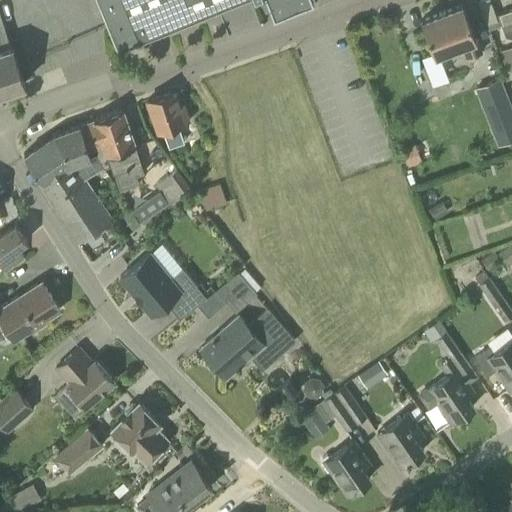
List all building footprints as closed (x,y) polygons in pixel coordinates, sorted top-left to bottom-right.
[(98,0),(117,46),(138,38),(139,39),(234,0),(268,0),(273,12),(302,0),(98,0)] [(487,26),(511,17),(511,9),(496,15),(490,0),(480,0),(478,1),(485,20),(487,26)] [(477,54),(482,53),(463,4),(422,19),(435,55),(461,45),(466,58),(468,57),(470,61),(478,58),(477,54)] [(0,90),(24,83),(0,13),(0,90)] [(511,17),(487,26),(488,28),(511,20),(511,17)] [(395,43),(369,52),(389,104),(415,94),(409,80),(410,79),(402,59),(401,59),(395,43)] [(511,63),(511,46),(501,51),(506,65),(511,63)] [(511,105),(502,78),(479,86),(500,142),(511,137),(511,105)] [(183,103),(179,104),(174,90),(148,99),(159,132),(162,131),(168,147),(182,142),(177,126),(189,122),(183,103)] [(144,172),(122,108),(80,123),(88,147),(91,146),(104,166),(110,164),(113,172),(114,171),(120,188),(139,182),(136,175),(144,172)] [(88,147),(80,123),(56,132),(67,162),(80,176),(89,190),(96,185),(89,175),(104,166),(91,146),(88,147)] [(109,218),(89,190),(80,176),(67,162),(56,132),(54,133),(24,153),(43,181),(41,182),(64,219),(78,241),(109,218)] [(415,144),(402,150),(409,165),(421,160),(415,144)] [(188,185),(176,169),(157,183),(171,203),(183,195),(180,192),(188,185)] [(194,192),(206,210),(226,202),(220,183),(194,192)] [(442,201),(429,210),(436,220),(449,211),(442,201)] [(131,209),(123,214),(133,229),(141,223),(131,209)] [(16,223),(0,233),(0,263),(5,270),(25,256),(18,246),(27,239),(16,223)] [(150,251),(120,276),(151,313),(166,301),(179,318),(206,295),(183,267),(171,276),(150,251)] [(236,311),(257,292),(238,272),(217,289),(236,311)] [(505,320),(511,314),(511,309),(489,277),(480,283),(505,320)] [(0,317),(1,317),(15,338),(31,328),(33,330),(46,322),(45,319),(60,309),(42,280),(0,306),(0,317)] [(264,344),(274,356),(294,338),(267,308),(248,325),(238,313),(204,344),(217,359),(213,363),(226,377),(237,368),(239,370),(241,368),(239,366),(264,344)] [(446,331),(436,338),(449,356),(450,358),(460,351),(446,331)] [(511,339),(495,352),(491,346),(475,357),(487,375),(496,369),(510,390),(511,388),(511,339)] [(86,404),(114,380),(95,359),(88,355),(79,346),(56,366),(69,381),(67,383),(86,404)] [(378,360),(370,366),(374,373),(380,380),(388,374),(378,360)] [(473,390),(457,367),(446,374),(419,393),(429,408),(438,402),(451,421),(474,405),(467,395),(473,390)] [(304,381),(303,389),(308,396),(317,397),(323,393),(324,385),(319,378),(311,377),(304,381)] [(356,424),(366,416),(344,385),(333,392),(356,424)] [(0,423),(7,432),(34,409),(14,387),(0,399),(0,423)] [(347,430),(356,424),(333,392),(325,398),(347,430)] [(155,417),(139,401),(136,404),(133,403),(126,409),(127,413),(112,428),(134,449),(146,460),(168,438),(151,422),(155,417)] [(423,416),(417,407),(378,433),(401,466),(424,450),(417,439),(423,435),(415,422),(423,416)] [(315,409),(302,418),(311,432),(325,423),(315,409)] [(70,470),(102,443),(89,427),(57,455),(70,470)] [(370,462),(354,440),(332,456),(326,454),(322,457),(321,462),(327,471),(332,472),(347,494),(370,478),(363,467),(370,462)] [(211,486),(201,473),(191,460),(149,493),(150,494),(136,505),(141,511),(150,511),(158,506),(163,511),(193,511),(188,504),(211,486)] [(12,494),(0,503),(5,511),(20,510),(36,501),(27,486),(12,494)] [(511,511),(511,497),(511,498),(511,502),(500,511),(511,511)]
